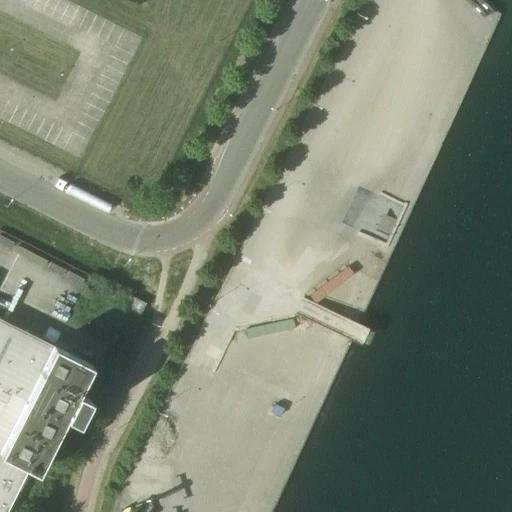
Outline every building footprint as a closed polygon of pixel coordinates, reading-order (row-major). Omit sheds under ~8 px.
[(0,234),(0,242),(11,248),(14,242),(0,234)] [(48,259),(17,244),(14,250),(44,266),(48,259)] [(66,269),(50,261),(47,267),(63,275),(66,269)] [(0,511),(4,511),(28,466),(37,471),(114,318),(14,268),(0,295),(0,511)] [(84,279),(69,271),(66,277),(82,285),(84,279)] [(134,323),(143,304),(129,297),(120,316),(134,323)] [(287,400),(291,391),(238,368),(228,391),(236,394),(242,381),(287,400)]
